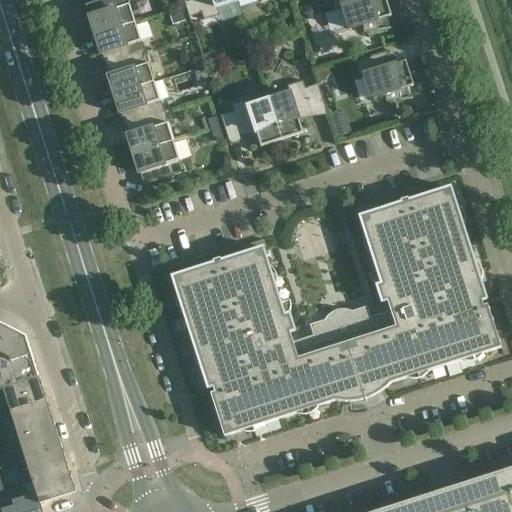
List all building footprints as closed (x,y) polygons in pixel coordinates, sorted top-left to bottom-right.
[(89,18),(95,37),(136,24),(130,5),(128,0),(105,0),(86,6),(89,18)] [(154,0),(132,0),(134,9),(155,7),(154,0)] [(183,0),(189,18),(201,14),(203,21),(219,16),(217,9),(238,2),(236,0),(183,0)] [(333,0),(335,10),(342,8),(350,31),(362,27),(364,33),(363,33),(363,34),(391,30),(390,29),(389,29),(388,19),(391,17),(385,0),(333,0)] [(181,9),(168,14),(172,27),(185,22),(181,9)] [(101,56),(105,66),(147,53),(142,43),(136,24),(95,37),(101,56)] [(383,55),(389,53),(389,51),(355,63),(357,79),(364,77),(372,100),(385,96),(386,102),(385,102),(385,103),(413,100),(413,98),(411,99),(410,88),(414,87),(406,62),(391,67),(387,68),(383,55)] [(108,77),(114,96),(155,83),(149,64),(147,53),(105,66),(108,77)] [(214,53),(202,57),(205,67),(217,63),(214,53)] [(201,57),(192,60),(195,71),(204,69),(201,57)] [(204,69),(195,71),(199,82),(208,80),(204,69)] [(313,116),(326,112),(318,85),(306,89),(303,82),(287,87),(290,94),(269,101),(282,141),(303,135),(299,119),(298,116),(311,111),(313,116)] [(120,115),(124,126),(166,112),(161,102),(155,83),(114,96),(120,115)] [(254,129),(256,133),(261,148),(282,141),(269,101),(249,108),(246,100),(230,105),(233,113),(221,117),(229,143),(242,139),(241,134),(254,129)] [(127,137),(133,156),(174,143),(168,124),(166,112),(124,126),(127,137)] [(219,128),(216,118),(216,117),(207,120),(210,131),(219,128)] [(219,128),(210,131),(214,141),(223,139),(219,128)] [(174,143),(133,156),(139,175),(140,174),(143,186),(185,172),(180,162),(174,143)] [(446,367),(461,362),(460,357),(471,353),(483,349),(485,354),(501,349),(488,306),(484,308),(482,302),(487,301),(481,284),(476,285),(473,274),(469,262),(474,260),(469,245),(464,229),(459,231),(455,219),(451,207),(456,206),(451,189),(409,202),(408,199),(401,202),(402,205),(378,212),(360,218),(365,235),(370,233),(374,245),(378,257),(373,258),(378,274),(382,286),(377,287),(382,304),(387,302),(391,312),(371,319),(367,308),(366,308),(366,309),(352,314),(351,313),(349,312),(346,312),(344,312),(342,312),(340,312),(337,313),(334,314),(332,315),(330,316),(329,318),(327,319),(326,321),(325,323),(311,327),(311,326),(310,326),(313,337),(293,344),(290,334),(295,332),(290,315),(285,317),(281,305),(276,289),(271,291),(267,279),(263,268),(268,266),(263,249),(245,255),(222,262),(221,260),(213,262),(214,265),(172,278),(178,295),(183,293),(187,305),(190,317),(185,318),(190,334),(195,350),(200,348),(204,360),(208,372),(203,373),(208,389),(208,390),(213,389),(215,394),(211,395),(211,396),(224,438),(241,433),(239,427),(252,424),(263,420),(265,425),(281,420),(296,415),(294,410),(306,406),(312,404),(318,402),(319,407),(334,403),(335,402),(342,403),(345,404),(348,404),(351,404),(353,403),(353,393),(371,387),(375,396),(378,395),(382,393),(385,390),(386,389),(391,385),(392,384),(406,380),(405,374),(410,373),(418,370),(428,367),(430,372),(446,367)] [(178,348),(170,315),(158,318),(166,351),(178,348)] [(0,352),(12,330),(0,324),(0,352)] [(0,391),(0,392),(3,391),(3,390),(40,379),(40,378),(39,378),(26,338),(12,330),(0,352),(0,391)] [(47,402),(44,394),(40,379),(3,390),(3,391),(10,413),(43,403),(47,402)] [(47,402),(43,403),(10,413),(18,436),(54,424),(47,402)] [(25,459),(58,448),(62,447),(54,424),(18,436),(25,459)] [(16,462),(23,485),(33,482),(69,470),(62,447),(58,448),(25,459),(16,462)] [(40,505),(73,495),(76,494),(69,470),(33,482),(37,496),(40,505)] [(511,511),(511,470),(462,486),(464,494),(454,498),(451,490),(441,493),(408,503),(411,511),(408,511),(397,511),(396,507),(381,511),(511,511)] [(40,505),(37,496),(26,500),(25,498),(12,502),(14,507),(1,511),(42,511),(40,505)]
